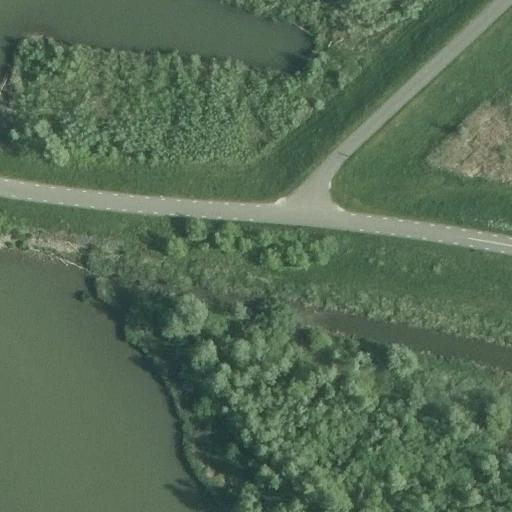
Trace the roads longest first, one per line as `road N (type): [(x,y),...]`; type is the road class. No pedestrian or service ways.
road 1 (unclassified): [(296,217),(324,169),(507,0)]
road 2 (unclassified): [(0,186),(296,217)]
road 3 (unclassified): [(296,217),(511,241)]
